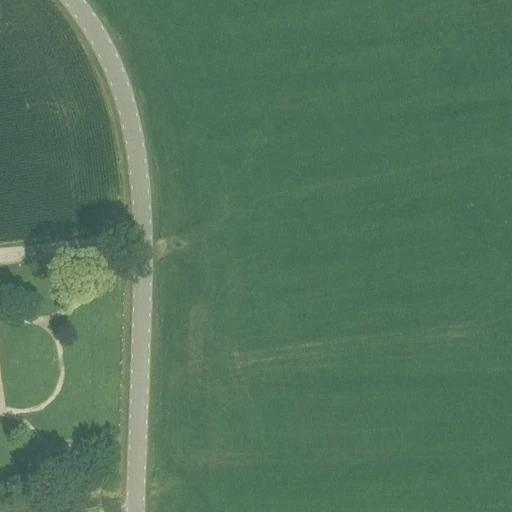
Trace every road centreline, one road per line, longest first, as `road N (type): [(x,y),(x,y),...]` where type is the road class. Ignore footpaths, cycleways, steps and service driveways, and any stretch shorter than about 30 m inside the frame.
road 1 (tertiary): [(136,511),(142,171),(108,56),(71,0)]
road 2 (unknown): [(141,243),(0,264)]
